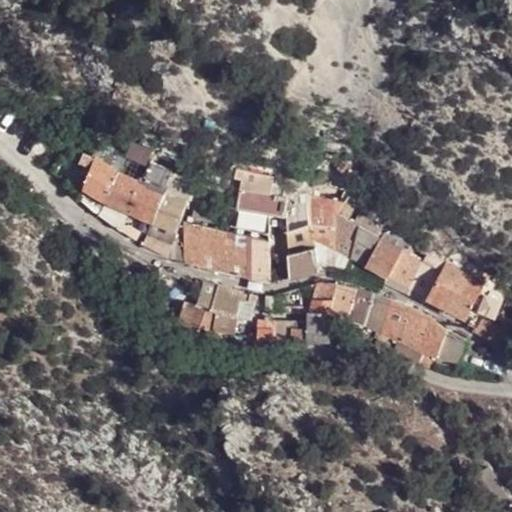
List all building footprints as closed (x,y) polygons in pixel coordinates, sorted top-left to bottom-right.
[(146,162),(149,159),(153,148),(130,137),(124,151),(146,162)] [(90,159),(79,154),(75,161),(86,169),(90,159)] [(116,173),(90,159),(86,169),(76,190),(103,204),(116,173)] [(139,177),(140,185),(160,194),(155,208),(180,216),(196,176),(171,169),(149,159),(146,162),(139,177)] [(343,161),(336,170),(345,176),(351,169),(343,161)] [(240,179),(237,191),(269,198),(273,175),(237,168),(233,177),(240,179)] [(128,216),(140,185),(116,173),(103,204),(128,216)] [(128,216),(148,227),(155,208),(160,194),(140,185),(128,216)] [(119,231),(128,216),(76,190),(73,196),(119,231)] [(237,191),(231,209),(268,220),(278,221),(283,201),(269,198),(237,191)] [(284,246),(309,238),(307,227),(307,194),(281,210),(284,246)] [(335,226),(342,202),(334,200),(307,194),(307,227),(309,238),(335,252),(335,226)] [(360,215),(342,202),(335,226),(335,252),(348,258),(360,215)] [(185,222),(210,222),(210,207),(186,207),(185,222)] [(180,216),(155,208),(148,227),(144,237),(169,247),(180,216)] [(383,230),(360,215),(348,258),(362,264),(383,230)] [(266,284),(266,238),(183,222),(180,264),(266,284)] [(407,241),(383,230),(362,264),(381,277),(404,247),(407,241)] [(283,279),(312,272),(312,265),(309,238),(284,246),(283,279)] [(423,258),(404,247),(381,277),(407,289),(423,258)] [(421,299),(445,260),(428,252),(423,258),(407,289),(421,299)] [(460,319),(483,280),(445,260),(421,299),(460,319)] [(211,287),(198,281),(195,289),(189,306),(202,311),(211,287)] [(306,310),(324,314),(324,319),(330,322),(411,355),(429,361),(440,333),(413,310),(380,297),(344,287),(309,284),(306,310)] [(232,323),(238,293),(234,295),(211,287),(202,311),(232,323)] [(269,317),(271,296),(266,297),(259,295),(257,316),(269,317)] [(228,334),(232,323),(202,311),(189,306),(179,303),(172,324),(183,328),(228,334)] [(330,348),(330,322),(324,319),(324,314),(306,310),(304,320),(304,328),(304,347),(330,348)] [(500,348),(511,323),(501,318),(499,318),(493,326),(480,321),(473,332),(500,348)] [(304,347),(304,328),(255,326),(251,345),(304,347)] [(458,348),(440,333),(429,361),(426,372),(444,378),(458,348)] [(411,355),(409,365),(423,371),(426,372),(429,361),(411,355)] [(511,495),(511,494),(488,460),(466,475),(493,511),(511,495)]
